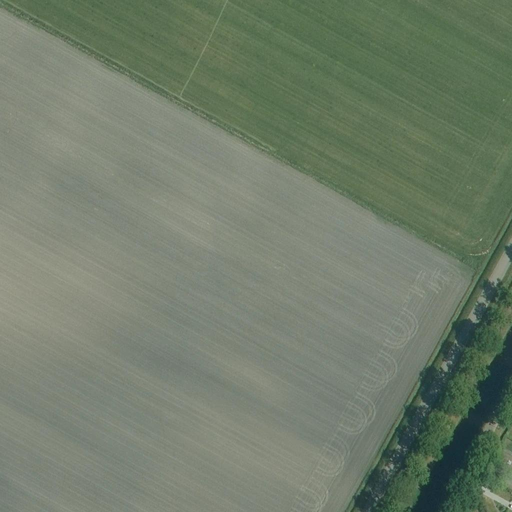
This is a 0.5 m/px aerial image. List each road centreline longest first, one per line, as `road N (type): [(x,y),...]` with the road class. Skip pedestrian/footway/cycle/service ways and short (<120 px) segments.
road 1 (unclassified): [(367,511),(511,248)]
road 2 (unclassified): [(442,511),(511,385)]
